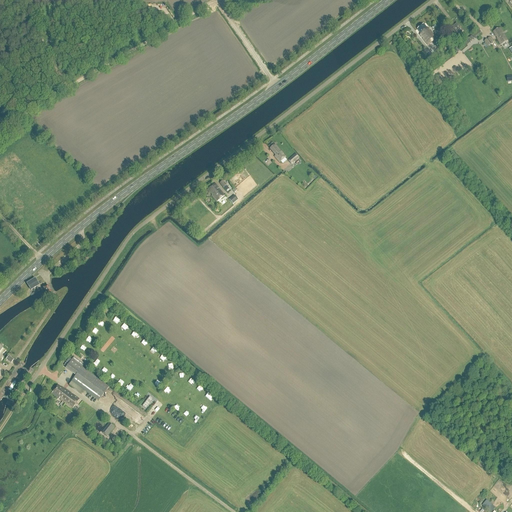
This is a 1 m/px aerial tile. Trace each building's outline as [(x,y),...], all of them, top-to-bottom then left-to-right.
[(458,35),(463,32),(457,24),(452,28),(458,35)] [(428,46),(437,39),(428,28),(427,29),(424,25),(418,30),(421,34),(419,35),(428,46)] [(493,33),(500,46),(507,42),(500,29),(493,33)] [(467,38),(465,39),(469,44),(481,33),(479,30),(468,40),(467,38)] [(415,32),(411,34),(420,50),(424,47),(415,32)] [(484,42),(487,47),(494,43),(491,38),(484,42)] [(286,158),(275,146),(274,147),(270,150),(276,157),(275,158),(280,163),(286,158)] [(263,150),(261,153),(266,159),(264,161),(270,168),(275,163),(263,150)] [(295,154),(287,161),(291,165),(299,159),(295,154)] [(224,196),(215,185),(207,191),(210,195),(211,194),(212,195),(211,196),(217,202),(224,196)] [(234,196),(229,201),(232,205),(238,200),(234,196)] [(31,292),(39,287),(35,279),(26,284),(31,292)] [(43,289),(48,296),(52,294),(48,286),(43,289)] [(74,357),(66,368),(72,372),(80,361),(74,357)] [(81,394),(84,391),(86,388),(101,399),(109,388),(82,368),(77,375),(76,376),(69,386),(81,394)] [(61,374),(68,378),(69,376),(59,370),(57,373),(56,373),(55,376),(58,378),(61,374)] [(64,391),(62,390),(58,387),(51,395),(59,401),(59,400),(73,409),(79,400),(65,390),(64,391)] [(50,403),(65,412),(68,407),(48,395),(45,399),(50,402),(50,403)] [(108,415),(115,421),(116,420),(122,425),(123,423),(120,422),(122,420),(111,412),(108,415)] [(478,503),(474,507),(479,511),(483,511),(485,510),(478,503)]
